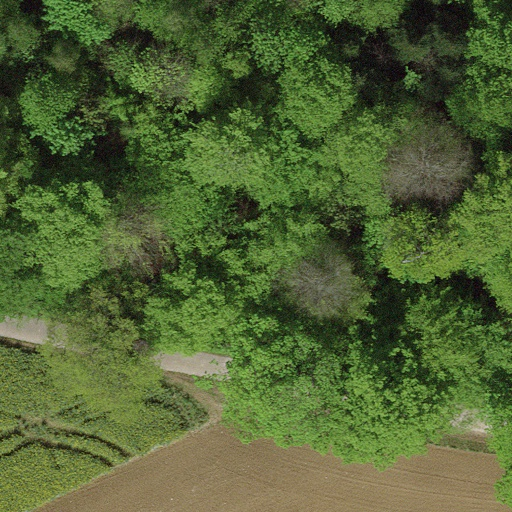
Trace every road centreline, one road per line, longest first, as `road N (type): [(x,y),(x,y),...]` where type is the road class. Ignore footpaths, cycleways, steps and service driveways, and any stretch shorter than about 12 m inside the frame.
road 1 (track): [(41,0),(152,94),(511,335)]
road 2 (track): [(0,324),(511,414)]
